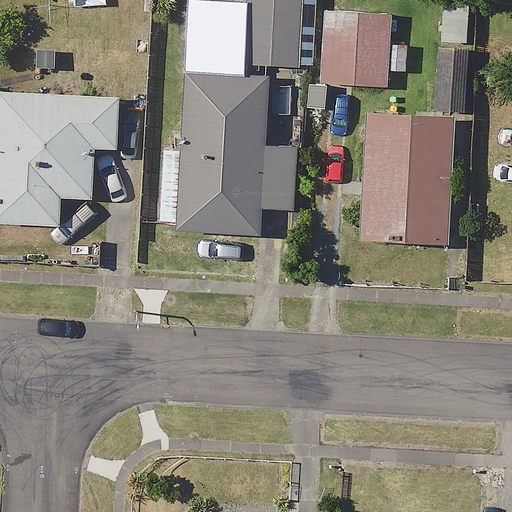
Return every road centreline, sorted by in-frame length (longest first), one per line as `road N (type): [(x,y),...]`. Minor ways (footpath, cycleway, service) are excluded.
road 1 (residential): [(46,358),(511,384)]
road 2 (residential): [(46,358),(39,511)]
